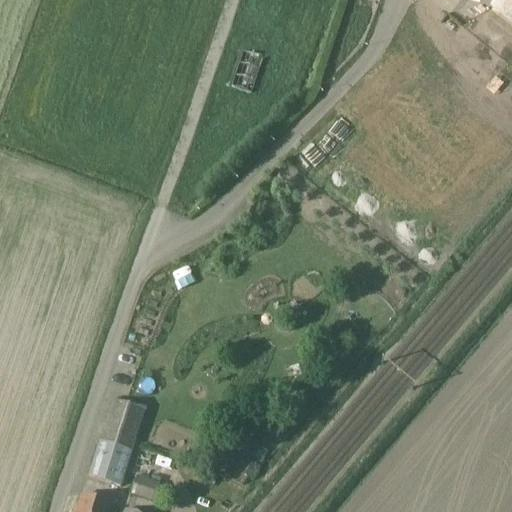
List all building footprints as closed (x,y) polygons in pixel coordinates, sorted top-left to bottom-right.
[(511,0),(499,0),(492,9),(511,25),(511,0)] [(230,89),(251,96),(262,61),(241,54),(230,89)] [(182,321),(178,331),(199,340),(203,330),(182,321)] [(138,347),(133,363),(157,371),(162,355),(138,347)] [(96,391),(139,397),(142,370),(100,364),(96,391)] [(144,412),(114,403),(113,402),(88,478),(119,488),(144,412)] [(203,474),(218,461),(207,448),(192,461),(203,474)] [(153,505),(159,486),(136,478),(129,497),(153,505)] [(107,511),(109,507),(81,498),(76,511),(107,511)] [(159,509),(168,511),(184,511),(186,506),(162,499),(159,509)]
